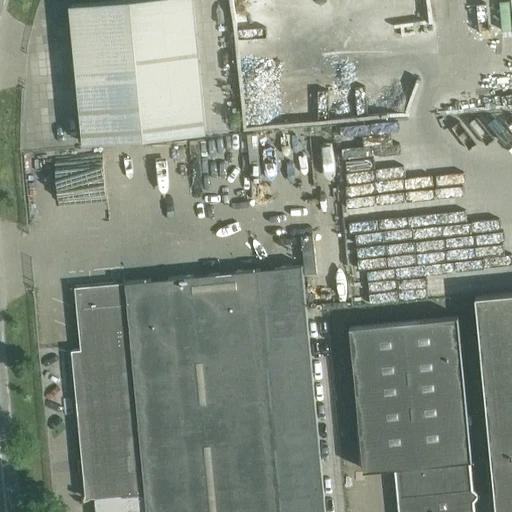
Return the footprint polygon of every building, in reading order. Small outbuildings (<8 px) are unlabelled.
[(108,0),(71,3),(79,97),(83,142),(106,140),(106,139),(206,130),(194,0),(108,0)] [(326,511),(303,264),(75,286),(81,349),(72,349),(86,497),(95,496),(96,511),(326,511)] [(511,511),(511,291),(476,295),(497,511),(511,511)] [(432,294),(432,315),(450,315),(450,294),(432,294)] [(351,326),(362,449),(364,469),(396,466),(400,511),(474,511),(473,499),(478,494),(472,489),(469,459),(472,458),(458,315),(351,326)]
